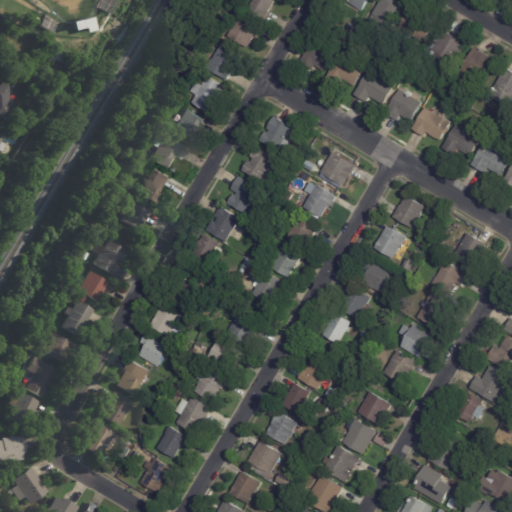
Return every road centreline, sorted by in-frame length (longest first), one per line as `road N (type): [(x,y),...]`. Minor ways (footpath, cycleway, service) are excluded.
road 1 (residential): [(305,0),(52,431),(56,457),(145,511)]
road 2 (residential): [(386,153),(185,511)]
road 3 (residential): [(511,228),(259,77)]
road 4 (residential): [(511,260),(367,511)]
